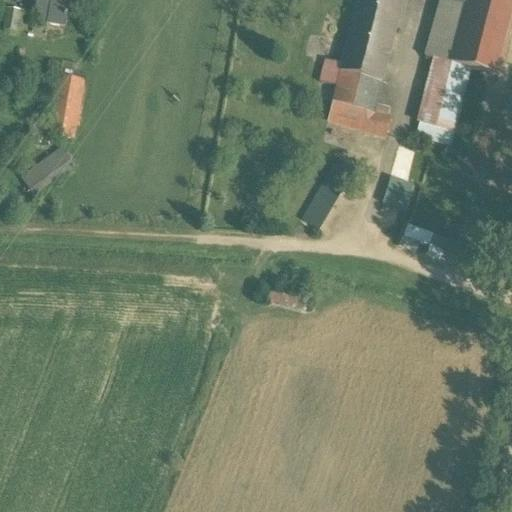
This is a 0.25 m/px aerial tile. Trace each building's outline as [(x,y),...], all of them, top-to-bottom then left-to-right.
[(71,0),(37,0),(34,24),(66,30),(71,0)] [(404,0),(359,0),(342,64),(328,60),(322,84),(338,88),(330,123),(386,139),(392,120),(375,116),(404,0)] [(471,0),(470,7),(455,66),(472,70),(499,78),(511,27),(511,1),(505,0),(471,0)] [(21,12),(7,10),(3,32),(17,34),(21,12)] [(72,139),(85,74),(65,70),(63,78),(58,77),(47,134),(72,139)] [(455,134),(420,126),(416,139),(452,148),(455,134)] [(39,166),(51,184),(75,168),(62,150),(39,166)] [(383,204),(405,211),(414,185),(392,177),(383,204)] [(408,225),(405,237),(433,245),(437,233),(408,225)] [(284,289),(266,285),(263,297),(274,300),(308,311),(312,297),(303,294),(295,291),(284,289)]
